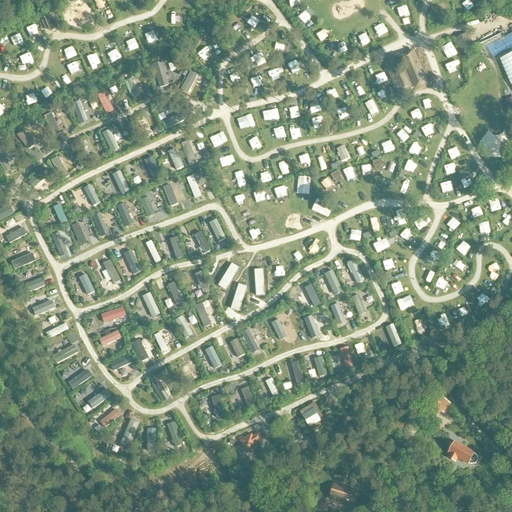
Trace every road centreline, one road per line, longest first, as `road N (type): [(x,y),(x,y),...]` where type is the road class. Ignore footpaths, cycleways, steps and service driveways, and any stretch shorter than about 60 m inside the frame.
road 1 (track): [(511,190),(494,186),(440,209),(384,203),(357,210),(289,238),(174,267),(75,315),(29,210),(15,189),(0,188)]
road 2 (track): [(75,315),(101,368),(135,407),(161,411),(379,324),(384,306),(367,265),(356,253),(336,250)]
road 3 (track): [(173,405),(209,438),(403,355),(465,342),(500,300),(511,269)]
road 4 (track): [(328,79),(218,115),(29,210)]
road 5 (track): [(259,0),(328,79),(422,42),(454,123)]
road 6 (track): [(124,392),(252,315),(335,253),(326,225)]
road 7 (track): [(441,89),(406,98),(372,128),(250,162),(234,145),(225,113)]
road 8 (track): [(471,511),(424,487),(378,425),(347,420),(301,440),(288,419)]
road 9 (track): [(15,189),(73,136),(161,98),(218,115)]
road 10 (track): [(440,209),(411,266),(423,298),(444,299),(473,282),(482,247),(496,247),(511,262)]
road 11 (track): [(55,269),(216,206),(245,248)]
road 12 (track): [(0,271),(97,451)]
road 13 (track): [(0,76),(33,75),(54,39),(98,36),(164,0)]
road 14 (track): [(0,376),(20,409),(82,473),(95,511)]
road 15 (track): [(511,469),(450,394),(449,375),(465,342)]
